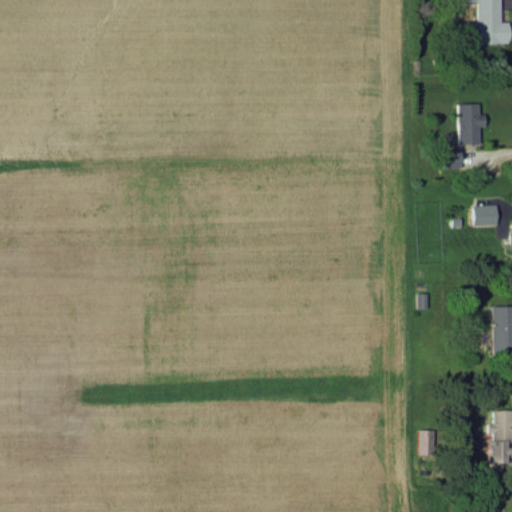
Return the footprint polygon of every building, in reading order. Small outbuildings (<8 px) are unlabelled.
[(460,0),(461,1),(473,0),(474,42),(506,42),(506,20),(498,20),(497,0),(460,0)] [(476,125),(481,125),(481,112),(475,112),(475,102),(455,102),(456,142),(476,142),(476,125)] [(441,166),(458,166),(458,145),(441,145),(441,166)] [(469,204),(469,224),(493,223),(492,203),(469,204)] [(511,303),(488,304),(488,351),(511,350),(511,303)] [(487,462),(509,462),(509,432),(511,432),(511,422),(510,423),(510,408),(490,409),(490,422),(485,422),(485,432),(487,432),(487,462)] [(415,453),(431,453),(431,429),(416,428),(415,453)]
